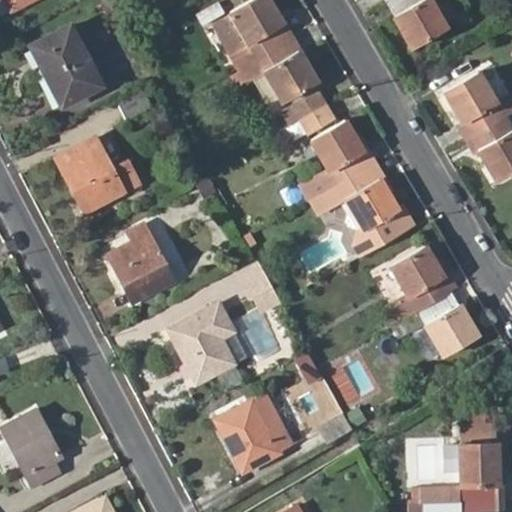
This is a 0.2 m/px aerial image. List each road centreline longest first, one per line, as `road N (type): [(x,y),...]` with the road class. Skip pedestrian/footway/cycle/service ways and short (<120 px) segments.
road 1 (residential): [(174,511),(0,179)]
road 2 (residential): [(330,0),(511,311)]
